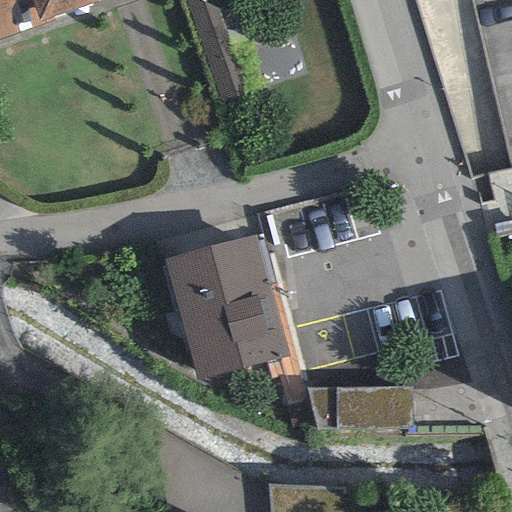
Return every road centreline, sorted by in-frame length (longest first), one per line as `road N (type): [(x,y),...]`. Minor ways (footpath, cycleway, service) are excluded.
road 1 (residential): [(419,142),(205,207),(0,248)]
road 2 (residential): [(419,142),(451,258),(511,410)]
road 3 (residential): [(378,0),(419,142)]
